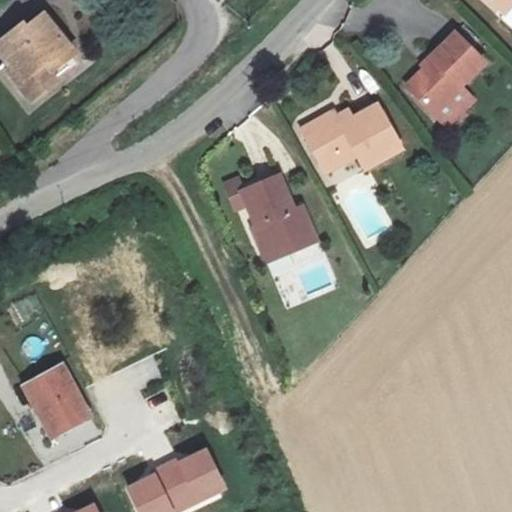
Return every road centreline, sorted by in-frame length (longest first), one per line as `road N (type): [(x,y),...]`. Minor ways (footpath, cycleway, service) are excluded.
road 1 (track): [(147,154),(177,187),(240,323),(308,511)]
road 2 (residential): [(61,191),(147,154),(215,103),(318,0)]
road 3 (unclassified): [(61,191),(88,155),(192,59),(207,29),(196,0)]
